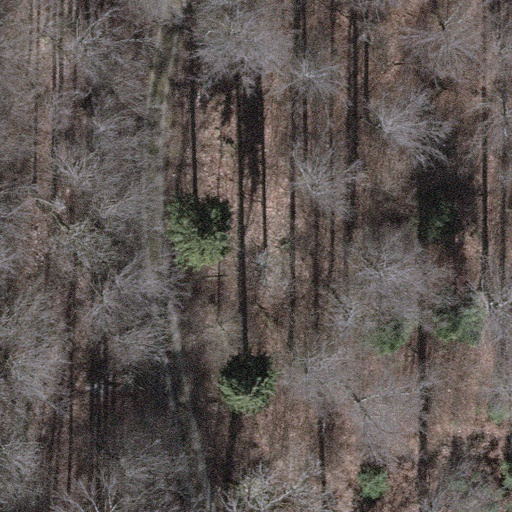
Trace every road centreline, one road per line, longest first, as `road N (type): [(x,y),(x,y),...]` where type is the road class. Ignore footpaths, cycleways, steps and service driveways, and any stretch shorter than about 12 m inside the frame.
road 1 (track): [(176,0),(150,187),(206,511)]
road 2 (track): [(150,187),(105,0)]
